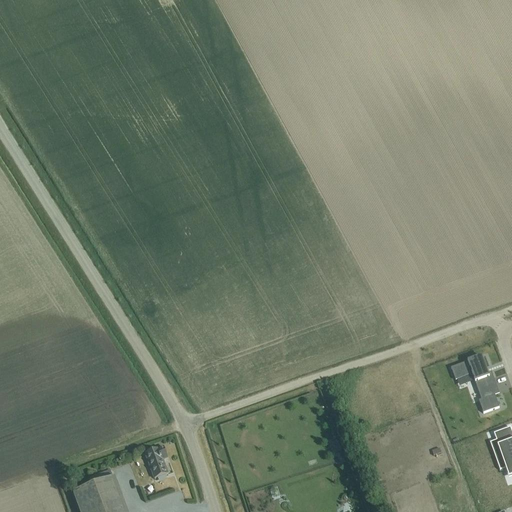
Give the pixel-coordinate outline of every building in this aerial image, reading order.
[(457,367),(451,369),(451,370),(452,370),(454,374),(455,377),(456,380),(462,377),(462,378),(472,374),(473,374),(476,382),(483,400),(481,401),(479,401),(479,402),(483,412),(482,412),(483,414),(499,409),(497,402),(495,397),(495,396),(487,399),(484,393),(484,391),(489,389),(496,387),(495,383),(493,379),(491,373),(488,374),(486,375),(485,375),(483,371),(483,369),(485,368),(483,363),(481,358),(479,359),(477,360),(474,361),(471,362),(470,362),(469,363),(467,363),(466,363),(465,364),(457,367)] [(493,444),(492,444),(492,445),(493,448),(498,460),(500,459),(503,458),(506,465),(507,469),(509,476),(510,477),(511,475),(511,441),(511,442),(510,440),(507,431),(510,430),(511,430),(510,428),(507,429),(494,435),(495,438),(496,442),(497,444),(496,444),(493,445),(493,444)] [(337,442),(332,444),(336,454),(341,452),(337,442)] [(163,461),(168,459),(164,448),(159,450),(158,450),(145,454),(154,480),(168,475),(163,461)] [(110,472),(89,480),(91,486),(113,479),(110,472)] [(73,493),(79,511),(126,511),(114,478),(73,493)]
